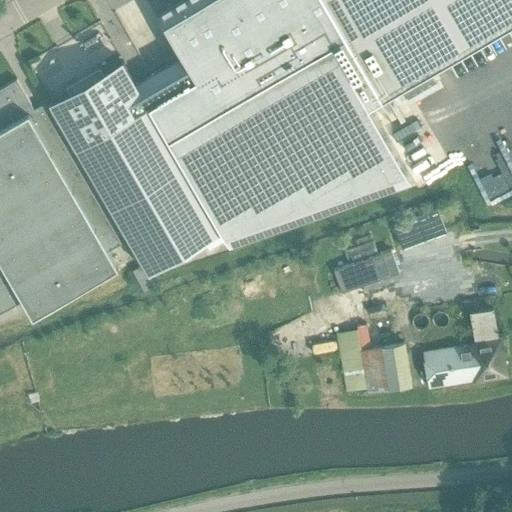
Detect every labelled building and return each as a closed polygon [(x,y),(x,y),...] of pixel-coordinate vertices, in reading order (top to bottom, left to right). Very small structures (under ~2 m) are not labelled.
[(199,78),(151,105),(222,226),(223,228),(230,242),(412,178),(369,104),(382,96),(326,0),(176,0),(158,11),(184,57),(186,56),(199,78)] [(511,0),(326,0),(382,96),(511,20),(511,0)] [(73,92),(54,103),(152,268),(222,226),(151,105),(199,78),(186,56),(184,57),(183,57),(154,74),(153,75),(139,83),(126,61),(107,72),(102,64),(69,84),(73,92)] [(37,109),(19,79),(0,90),(0,315),(27,299),(36,316),(121,266),(111,250),(124,243),(44,105),(37,109)] [(472,344),(423,352),(429,388),(482,379),(481,377),(491,375),(491,377),(501,376),(501,373),(504,373),(494,308),(471,311),(476,339),(480,338),(481,344),(472,346),(472,344)] [(367,392),(412,385),(405,341),(380,345),(377,325),(357,328),(357,330),(338,333),(347,391),(366,388),(367,392)]
